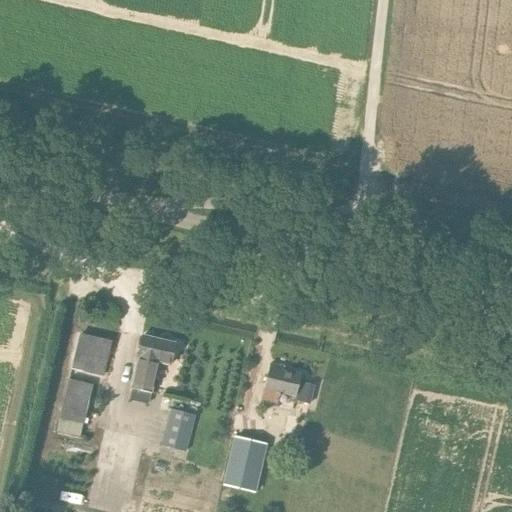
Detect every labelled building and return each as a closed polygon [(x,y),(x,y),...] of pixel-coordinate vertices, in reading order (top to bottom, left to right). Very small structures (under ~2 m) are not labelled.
[(103,376),(110,345),(77,337),(70,369),(103,376)] [(130,390),(150,395),(157,364),(169,367),(173,345),(141,338),(135,363),(136,364),(130,390)] [(269,364),(260,402),(276,406),(278,395),(295,399),(298,383),(298,382),(300,374),(288,372),(289,369),(269,364)] [(67,380),(59,419),(83,424),(92,386),(67,380)] [(295,399),(294,401),(308,404),(312,386),(298,383),(295,399)] [(159,445),(183,451),(193,414),(169,407),(159,445)] [(232,437),(221,486),(225,486),(250,492),(254,493),(265,445),(232,437)] [(224,489),(221,502),(231,504),(234,491),(224,489)]
